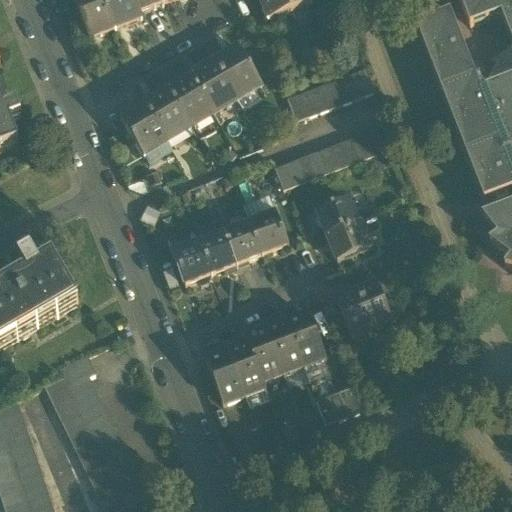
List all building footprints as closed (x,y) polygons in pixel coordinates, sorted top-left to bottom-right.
[(89,44),(116,34),(102,0),(92,0),(75,7),(89,44)] [(141,24),(138,17),(131,0),(102,0),(116,34),(141,24)] [(131,0),(138,17),(164,7),(161,0),(131,0)] [(306,11),(301,0),(258,0),(270,26),(306,11)] [(511,0),(458,0),(470,31),(502,19),(511,45),(511,55),(491,64),(491,66),(497,68),(485,95),(481,97),(450,18),(416,31),(484,206),(496,201),(498,207),(509,203),(507,197),(511,195),(511,210),(490,219),(483,222),(498,242),(490,248),(511,264),(505,272),(511,274),(511,0)] [(239,54),(215,68),(236,102),(260,88),(239,54)] [(215,68),(192,82),(212,116),(236,102),(215,68)] [(368,75),(356,79),(364,102),(375,98),(368,75)] [(356,79),(345,84),(353,106),(364,102),(356,79)] [(192,82),(168,96),(188,130),(212,116),(192,82)] [(345,84),(333,88),(341,111),(353,106),(345,84)] [(333,88),(322,93),(330,115),(341,111),(333,88)] [(322,93),(310,97),(319,119),(330,115),(322,93)] [(168,96),(144,110),(165,144),(188,130),(168,96)] [(310,97),(299,102),(308,124),(319,119),(310,97)] [(0,156),(18,149),(9,126),(21,121),(16,109),(5,113),(0,100),(0,156)] [(299,102),(288,106),(296,128),(308,124),(299,102)] [(144,110),(120,124),(141,158),(165,144),(144,110)] [(387,132),(375,136),(364,141),(353,145),(342,149),(331,153),(320,158),(318,158),(308,162),(297,166),(286,171),(275,175),(284,197),(295,193),(306,189),(317,184),(328,180),(339,176),(351,171),(362,167),(373,163),(384,159),(395,154),(387,132)] [(317,218),(327,242),(359,229),(349,205),(317,218)] [(276,218),(250,228),(262,261),(288,251),(276,218)] [(363,227),(359,229),(327,242),(338,268),(374,253),(363,227)] [(250,228),(224,238),(237,271),(262,261),(250,228)] [(224,238),(199,248),(211,281),(237,271),(224,238)] [(185,291),(211,281),(199,248),(173,258),(185,291)] [(0,354),(79,309),(53,264),(38,273),(31,261),(19,268),(26,280),(0,294),(0,354)] [(342,289),(349,306),(372,296),(365,279),(342,289)] [(338,310),(354,346),(393,329),(378,293),(372,296),(349,306),(338,310)] [(309,320),(287,328),(304,372),(325,364),(309,320)] [(283,380),(304,372),(287,328),(266,336),(283,380)] [(263,388),(283,380),(266,336),(246,344),(248,350),(263,388)] [(265,394),(263,388),(248,350),(228,358),(245,402),(265,394)] [(223,411),(245,402),(228,358),(206,367),(223,411)] [(60,373),(65,381),(90,369),(86,360),(60,373)] [(94,378),(90,369),(65,381),(65,382),(69,391),(89,381),(94,378)] [(142,490),(89,381),(69,391),(123,499),(140,491),(142,490)] [(122,511),(128,509),(123,499),(69,391),(65,382),(46,392),(105,511),(122,511)] [(339,398),(348,422),(363,416),(354,392),(339,398)] [(339,398),(328,402),(337,426),(348,422),(339,398)] [(326,431),(337,426),(328,402),(317,406),(326,431)] [(0,414),(0,424),(29,511),(51,511),(17,406),(0,414)] [(0,497),(4,511),(28,511),(0,426),(0,497)] [(257,434),(245,438),(255,462),(266,458),(257,434)] [(244,467),(255,462),(245,438),(234,443),(244,467)] [(128,509),(128,510),(146,500),(140,491),(123,499),(128,509)]
